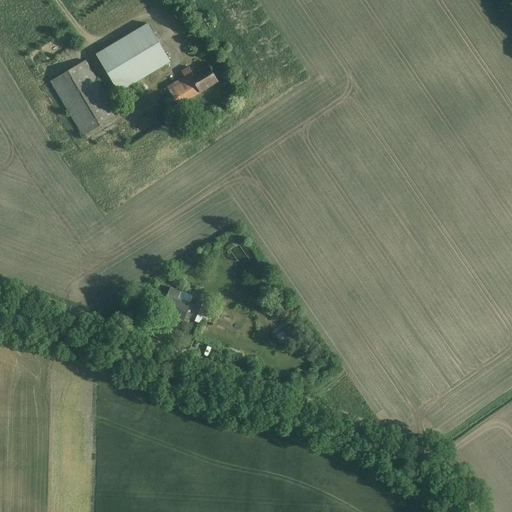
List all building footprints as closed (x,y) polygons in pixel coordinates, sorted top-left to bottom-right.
[(96,55),(118,92),(170,61),(149,24),(96,55)] [(83,136),(118,115),(86,61),(51,82),(83,136)] [(167,87),(178,106),(218,82),(208,65),(193,74),(189,67),(181,72),(185,78),(167,87)] [(137,120),(158,104),(153,97),(132,113),(137,120)] [(170,287),(167,296),(160,311),(184,320),(184,318),(190,320),(190,319),(199,323),(206,305),(198,301),(196,305),(190,303),(193,297),(192,295),(182,291),(180,291),(170,287)] [(285,332),(290,338),(299,332),(294,325),(285,332)]
